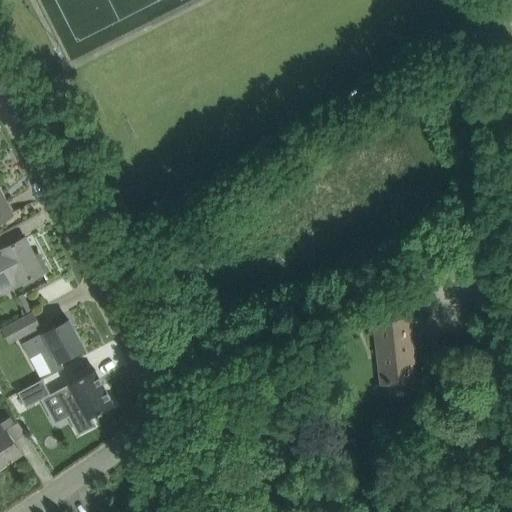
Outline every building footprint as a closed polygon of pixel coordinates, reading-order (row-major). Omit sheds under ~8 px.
[(0,219),(9,215),(0,197),(0,189),(1,189),(0,188),(0,219)] [(479,214),(464,216),(466,228),(479,226),(481,226),(480,222),(479,214)] [(26,237),(8,247),(1,251),(2,253),(0,253),(0,294),(1,294),(44,271),(42,268),(45,266),(39,253),(35,255),(26,237)] [(469,246),(476,315),(503,312),(496,243),(469,246)] [(34,310),(2,328),(10,343),(42,326),(34,310)] [(409,317),(378,321),(382,362),(380,362),(382,382),(416,379),(409,317)] [(65,366),(61,359),(84,347),(69,319),(51,328),(46,331),(45,330),(23,342),(41,377),(42,378),(43,378),(65,366)] [(70,383),(55,391),(68,415),(69,414),(70,415),(79,433),(95,424),(91,416),(114,404),(95,368),(69,382),(70,383)] [(26,406),(42,398),(51,393),(43,378),(18,391),(26,406)] [(0,465),(22,451),(14,438),(24,431),(9,407),(0,413),(0,465)]
